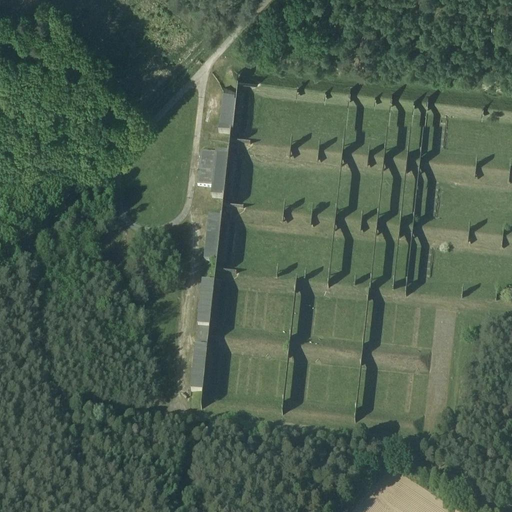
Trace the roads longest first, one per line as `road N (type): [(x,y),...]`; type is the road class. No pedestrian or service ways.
road 1 (track): [(0,34),(82,52),(136,118)]
road 2 (track): [(136,118),(247,0)]
road 3 (track): [(351,511),(385,469),(451,511)]
